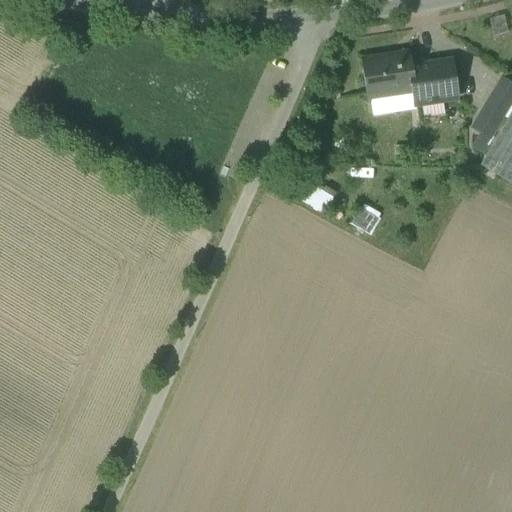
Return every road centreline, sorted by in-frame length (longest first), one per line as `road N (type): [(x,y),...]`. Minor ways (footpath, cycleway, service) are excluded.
road 1 (unclassified): [(326,18),(105,511)]
road 2 (unclassified): [(326,18),(142,12)]
